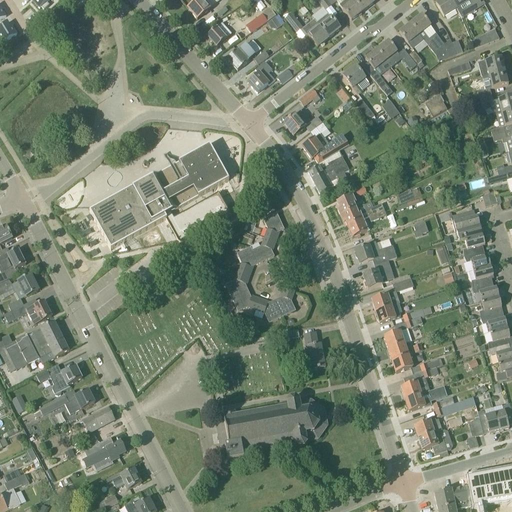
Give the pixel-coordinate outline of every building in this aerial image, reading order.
[(41,0),(43,1),(38,5),(46,14),(47,13),(50,15),(55,11),(52,8),(58,3),(55,0),(41,0)] [(198,0),(187,10),(197,21),(209,10),(204,4),(209,0),(198,0)] [(331,7),(325,0),(315,0),(325,12),(331,7)] [(351,21),(362,13),(352,0),(346,0),(339,6),(351,21)] [(352,0),(362,13),(374,4),(370,0),(352,0)] [(456,10),(449,0),(443,0),(436,5),(444,18),(456,10)] [(449,0),(456,10),(462,20),(474,12),(473,10),(481,5),(478,0),(471,0),(468,2),(467,0),(449,0)] [(224,8),(216,15),(220,18),(228,12),(224,8)] [(262,15),(245,27),(250,34),(267,23),(262,15)] [(295,36),(297,34),(303,29),(291,15),(283,21),(288,27),(295,36)] [(328,15),(317,24),(316,24),(328,39),(340,30),(328,15)] [(421,16),(410,25),(424,41),(435,54),(436,57),(438,64),(456,57),(451,45),(450,41),(444,45),(439,39),(439,40),(436,35),(429,40),(423,32),(430,27),(421,16)] [(328,39),(316,24),(314,20),(306,27),(307,29),(304,31),(308,36),(307,36),(317,48),(328,39)] [(232,35),(222,24),(217,29),(216,29),(206,38),(216,49),(232,35)] [(424,41),(410,25),(399,34),(412,50),(424,41)] [(3,33),(0,35),(0,49),(4,55),(18,46),(12,37),(7,40),(3,33)] [(471,42),(475,50),(489,45),(484,36),(471,42)] [(388,42),(377,51),(390,69),(396,64),(391,58),(397,53),(388,42)] [(451,45),(456,57),(462,54),(458,42),(451,45)] [(238,52),(237,51),(227,60),(237,72),(248,63),(247,63),(255,56),(245,45),(238,52)] [(390,69),(377,51),(365,60),(368,64),(363,68),(383,93),(387,98),(394,92),(390,87),(388,89),(380,79),(380,77),(385,74),(390,69)] [(416,67),(408,57),(403,51),(398,55),(402,61),(403,61),(411,71),(416,67)] [(258,67),(269,58),(264,52),(253,61),(258,67)] [(408,57),(416,67),(422,63),(414,52),(408,57)] [(488,77),(504,72),(501,59),(485,63),(488,77)] [(255,72),(258,75),(248,84),(257,95),(268,86),(269,87),(274,82),(268,75),(272,72),(264,63),(255,72)] [(470,69),(468,64),(447,72),(449,77),(470,69)] [(362,91),(370,86),(355,68),(343,78),(352,89),(358,96),(363,92),(362,91)] [(276,79),(277,80),(282,86),(292,78),(287,72),(276,79)] [(477,93),(479,100),(491,96),(489,91),(508,86),(504,72),(488,77),(482,78),(485,91),(477,93)] [(298,102),(303,109),(313,101),(315,104),(320,100),(313,91),(298,102)] [(493,116),(501,114),(511,111),(511,97),(493,102),(491,96),(479,100),(480,105),(490,103),(493,116)] [(443,104),(440,97),(425,105),(432,119),(447,111),(443,105),(443,104)] [(374,118),(361,101),(355,106),(368,123),(370,121),(374,118)] [(386,115),(391,121),(400,115),(395,109),(386,115)] [(511,126),(511,111),(501,114),(505,128),(511,126)] [(300,112),(283,125),(294,138),(305,128),(299,121),(305,116),(300,112)] [(374,118),(370,121),(375,128),(385,120),(382,117),(376,121),(374,118)] [(491,131),(492,137),(504,134),(503,128),(491,131)] [(492,137),(493,142),(494,143),(502,141),(503,145),(506,144),(508,154),(509,154),(511,152),(511,138),(506,140),(504,134),(492,137)] [(318,166),(318,165),(334,156),(349,147),(341,137),(329,146),(324,140),(321,135),(314,140),(302,148),(311,161),(314,159),(318,166)] [(209,146),(89,213),(110,251),(166,220),(165,217),(229,181),(209,146)] [(308,173),(315,187),(323,183),(319,177),(324,174),(325,176),(334,172),(336,176),(343,172),(348,170),(345,164),(342,159),(337,161),(334,156),(318,165),(319,167),(308,173)] [(511,167),(503,169),(505,176),(511,173),(511,167)] [(323,183),(315,187),(319,195),(332,189),(347,181),(343,172),(336,176),(334,172),(325,176),(324,174),(319,177),(323,183)] [(355,193),(364,188),(368,186),(366,182),(362,184),(355,188),(354,185),(348,188),(351,194),(355,193)] [(364,188),(355,193),(357,198),(366,194),(364,188)] [(414,201),(411,193),(410,192),(396,198),(400,206),(414,201)] [(494,194),(488,196),(491,207),(497,206),(494,194)] [(488,196),(483,198),(482,198),(485,209),(491,207),(488,196)] [(357,209),(355,204),(352,198),(337,205),(339,209),(337,210),(340,217),(357,209)] [(347,228),(362,221),(369,218),(368,218),(377,215),(384,212),(381,205),(374,209),(360,215),(357,209),(340,217),(343,225),(345,224),(347,228)] [(368,218),(369,218),(371,224),(379,220),(381,224),(388,221),(384,212),(377,215),(368,218)] [(473,212),(453,218),(451,218),(455,234),(457,233),(479,227),(477,218),(474,218),(473,212)] [(284,231),(280,223),(276,214),(263,220),(269,233),(266,240),(276,243),(275,243),(277,237),(276,237),(277,234),(284,231)] [(362,221),(347,228),(352,240),(369,232),(366,226),(365,226),(362,221)] [(428,233),(425,224),(413,228),(415,232),(413,233),(415,240),(422,237),(421,235),(428,233)] [(0,245),(12,240),(6,227),(0,230),(0,245)] [(482,237),(479,227),(457,233),(460,243),(465,242),(482,237)] [(485,246),(482,237),(465,242),(467,250),(463,251),(464,258),(484,253),(482,247),(485,246)] [(275,243),(276,243),(266,240),(263,247),(256,250),(262,263),(274,258),(271,251),(272,248),(273,249),(275,243)] [(355,252),(355,254),(354,255),(355,259),(357,260),(359,266),(372,261),(374,267),(388,262),(396,259),(392,247),(378,252),(375,243),(367,246),(368,248),(355,252)] [(441,247),(435,250),(441,266),(448,264),(448,263),(450,262),(444,247),(442,248),(441,247)] [(240,274),(249,277),(250,277),(249,277),(251,271),(250,271),(251,269),(262,263),(256,250),(252,252),(250,249),(237,255),(243,267),(240,274)] [(0,252),(0,260),(7,275),(14,271),(25,266),(18,251),(5,257),(2,252),(0,252)] [(484,253),(464,258),(467,264),(470,263),(473,272),(490,268),(488,258),(485,259),(484,253)] [(388,262),(374,267),(376,273),(363,277),(368,290),(382,286),(382,285),(394,281),(388,262)] [(490,268),(473,272),(467,274),(469,281),(472,282),(472,289),(492,284),(490,278),(493,277),(490,268)] [(249,278),(249,277),(240,274),(238,280),(225,286),(232,299),(248,292),(245,285),(246,283),(247,283),(249,277),(249,278)] [(15,296),(22,292),(25,298),(38,292),(31,276),(18,283),(12,286),(9,282),(0,286),(0,296),(9,292),(12,291),(15,296)] [(392,286),(410,280),(409,277),(391,283),(392,286)] [(410,280),(392,286),(395,294),(413,288),(410,280)] [(479,294),(481,303),(499,299),(496,289),(493,290),(492,284),(472,289),(475,295),(479,294)] [(281,298),(274,302),(282,318),(295,312),(290,300),(293,293),(283,289),(282,290),(283,290),(281,296),(282,296),(281,298)] [(251,299),(248,292),(232,299),(238,313),(247,308),(256,311),(260,300),(259,301),(254,299),(253,300),(251,299)] [(371,301),(375,313),(391,308),(387,296),(371,301)] [(501,308),(499,299),(481,303),(484,312),(480,313),(480,319),(500,314),(499,309),(501,308)] [(8,307),(11,312),(23,306),(20,300),(8,307)] [(260,301),(260,300),(256,311),(264,314),(269,324),(282,318),(274,302),(267,305),(265,304),(266,303),(260,301)] [(26,312),(23,306),(11,312),(15,321),(27,316),(31,322),(33,327),(40,323),(40,324),(51,318),(44,303),(26,312)] [(379,326),(401,318),(399,313),(401,312),(399,306),(391,308),(375,313),(379,326)] [(430,309),(422,311),(424,317),(432,315),(430,309)] [(420,319),(424,317),(422,311),(402,318),(404,324),(420,319)] [(487,325),(490,334),(507,330),(504,320),(502,320),(500,314),(480,319),(483,326),(487,325)] [(422,325),(420,319),(404,324),(406,331),(422,325)] [(39,361),(42,367),(69,353),(54,323),(4,348),(16,372),(27,366),(28,367),(39,361)] [(510,339),(507,330),(490,334),(492,343),(488,344),(489,351),(509,346),(507,340),(510,339)] [(298,331),(287,333),(284,333),(285,341),(299,338),(298,331)] [(388,350),(404,345),(399,333),(383,338),(388,350)] [(318,346),(315,334),(304,336),(306,349),(308,349),(312,372),(325,369),(321,346),(318,346)] [(424,338),(417,340),(411,343),(415,355),(423,352),(420,346),(426,343),(424,338)] [(388,350),(392,362),(408,357),(404,345),(388,350)] [(496,356),(498,365),(511,361),(511,350),(510,351),(509,346),(489,351),(492,357),(496,356)] [(412,369),(408,357),(392,362),(396,375),(412,369)] [(429,371),(439,367),(437,361),(411,370),(413,377),(429,371)] [(511,361),(498,365),(501,374),(497,375),(497,382),(511,378),(511,361)] [(69,389),(68,386),(82,380),(76,367),(68,371),(67,370),(60,373),(57,367),(47,372),(36,377),(40,385),(50,379),(54,387),(52,391),(55,397),(58,398),(61,396),(62,393),(69,389)] [(416,384),(405,387),(401,389),(405,401),(428,393),(429,392),(425,380),(431,378),(429,371),(413,377),(416,384)] [(88,391),(76,397),(73,392),(64,397),(39,410),(43,418),(69,404),(74,414),(94,404),(93,404),(89,397),(90,396),(88,391)] [(428,393),(405,401),(409,413),(431,406),(429,401),(431,400),(428,393)] [(27,411),(20,397),(11,401),(18,415),(27,411)] [(432,406),(434,412),(442,410),(458,405),(456,398),(432,406)] [(327,427),(324,414),(324,411),(310,402),(299,404),(298,402),(294,399),(290,400),(287,404),(277,406),(277,408),(276,408),(277,410),(268,412),(267,410),(266,410),(266,412),(257,414),(257,411),(244,413),(245,416),(236,418),(235,415),(234,413),(231,411),(227,412),(224,415),(225,419),(223,420),(224,425),(217,427),(221,450),(225,449),(227,464),(243,461),(243,456),(244,456),(246,455),(246,453),(245,452),(251,451),(251,453),(264,451),(263,448),(272,447),(273,449),(274,449),(274,446),(283,445),(283,447),(284,447),(284,448),(294,447),(299,449),(303,449),(306,445),(306,442),(318,440),(327,427)] [(504,412),(494,415),(499,432),(509,430),(508,427),(511,426),(511,419),(508,405),(503,408),(504,412)] [(114,422),(108,410),(93,417),(82,422),(88,434),(114,422)] [(442,410),(434,412),(436,419),(444,417),(442,410)] [(477,414),(479,421),(483,436),(484,436),(483,434),(489,432),(489,435),(499,432),(494,415),(485,417),(484,413),(477,414)] [(471,423),(476,438),(483,436),(479,421),(471,423)] [(418,440),(434,435),(430,422),(414,428),(418,440)] [(422,452),(432,448),(435,457),(447,453),(440,433),(434,435),(418,440),(422,452)] [(81,443),(85,452),(99,446),(94,436),(81,443)] [(85,452),(88,459),(92,467),(109,459),(111,463),(119,459),(118,457),(125,454),(120,442),(102,451),(99,446),(85,452)] [(67,460),(74,456),(70,449),(64,453),(67,460)] [(134,470),(120,477),(118,473),(105,479),(108,484),(112,482),(117,490),(125,486),(128,491),(141,484),(134,470)] [(471,487),(467,488),(471,508),(471,511),(476,510),(476,511),(481,511),(480,506),(511,499),(511,471),(470,480),(471,487)] [(14,472),(3,478),(7,485),(17,480),(14,472)] [(7,492),(0,496),(0,495),(0,511),(6,511),(19,506),(13,494),(12,491),(21,486),(22,488),(31,484),(27,475),(17,480),(7,485),(4,486),(7,492)] [(64,488),(57,491),(61,499),(68,495),(64,488)] [(471,508),(467,488),(434,495),(437,511),(455,511),(456,511),(471,508)] [(102,511),(118,504),(115,497),(98,505),(101,511),(102,511)] [(125,507),(127,511),(154,511),(149,500),(136,506),(134,503),(125,507)]
